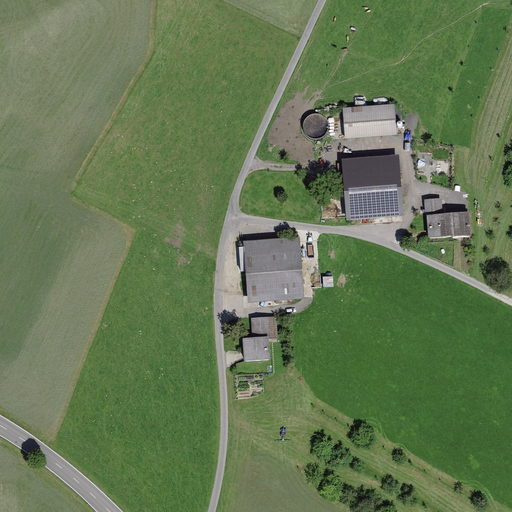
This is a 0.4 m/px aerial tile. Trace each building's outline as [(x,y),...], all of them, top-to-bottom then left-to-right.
[(395,106),(343,110),(345,141),(397,137),(395,106)] [(315,112),(302,128),(319,141),(331,125),(315,112)] [(399,157),(343,162),(347,223),(403,219),(399,157)] [(445,200),(424,201),(425,218),(427,218),(428,241),(471,238),(470,215),(446,216),(445,200)] [(300,240),(244,244),(248,305),(305,301),(300,240)] [(277,318),(251,320),(253,340),(243,341),(244,364),(270,362),(269,340),(278,340),(277,318)]
